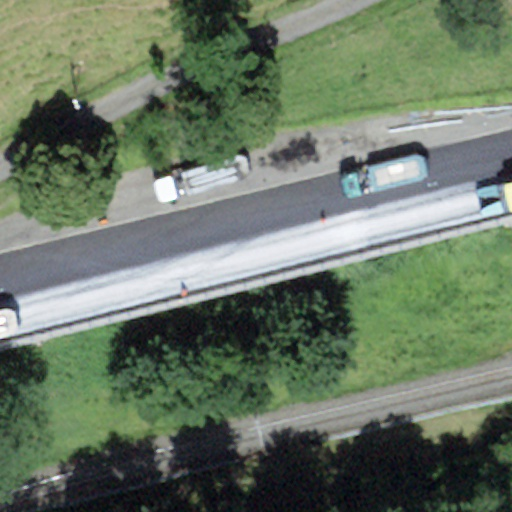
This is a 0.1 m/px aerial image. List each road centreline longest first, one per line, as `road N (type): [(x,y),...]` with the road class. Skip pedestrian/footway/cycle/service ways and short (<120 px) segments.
road 1 (secondary): [(0,296),(511,175)]
road 2 (unclassified): [(0,157),(346,0)]
